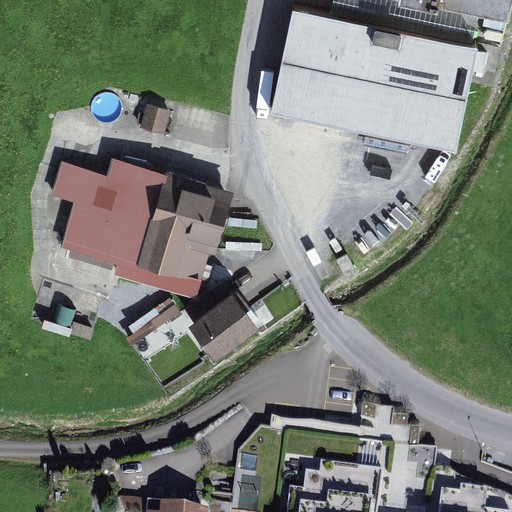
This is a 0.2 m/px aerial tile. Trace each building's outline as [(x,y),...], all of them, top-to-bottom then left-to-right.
[(511,27),(511,0),(368,0),(511,29),(511,27)] [(474,50),(296,15),(277,115),(454,150),(474,50)] [(178,112),(150,106),(145,131),(173,137),(178,112)] [(223,243),(237,186),(114,155),(109,171),(63,160),(55,192),(74,197),(63,240),(120,254),(116,272),(203,294),(216,242),(223,243)] [(324,255),(315,260),(323,273),(332,268),(324,255)] [(232,290),(193,322),(223,358),(262,326),(232,290)] [(511,511),(511,508),(436,477),(439,452),(264,432),(239,460),(232,511),(511,511)]
